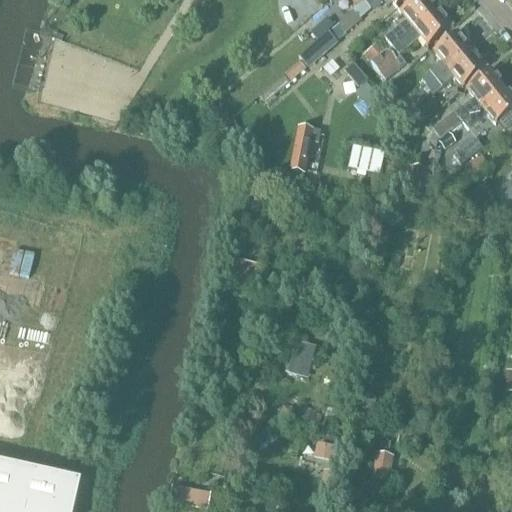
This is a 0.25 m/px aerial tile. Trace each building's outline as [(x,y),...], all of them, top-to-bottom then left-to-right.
[(349,0),(357,8),(363,3),(366,0),(349,0)] [(403,0),(367,0),(364,3),(369,10),(382,0),(388,0),(395,8),(403,0)] [(384,41),(392,50),(438,11),(429,0),(415,0),(399,14),(406,22),(384,41)] [(364,3),(353,12),(359,20),(370,11),(369,10),(364,3)] [(438,11),(392,50),(398,58),(420,40),(427,48),(452,28),(438,11)] [(353,14),(338,27),(345,34),(360,21),(353,14)] [(429,74),(435,82),(472,51),(457,33),(433,53),(441,64),(429,74)] [(328,34),(299,59),(308,70),(337,45),(328,34)] [(379,45),(363,57),(371,66),(386,53),(379,45)] [(472,51),(435,82),(442,89),(454,79),(462,89),(486,69),(472,51)] [(388,53),(371,67),(380,77),(396,63),(388,53)] [(299,63),(284,76),(290,84),(305,71),(299,63)] [(366,82),(353,67),(345,73),(358,89),(366,82)] [(462,125),(505,89),(491,72),(466,91),(474,101),(455,116),(456,118),(434,135),(440,142),(462,125)] [(282,77),(258,99),(265,107),(289,85),(282,77)] [(379,101),(366,85),(355,95),(368,110),(379,101)] [(511,113),(511,98),(505,89),(462,125),(468,132),(487,117),(495,127),(511,113)] [(420,94),(404,107),(409,113),(425,100),(420,94)] [(291,171),(305,174),(313,134),(300,131),(291,171)] [(462,166),(470,159),(482,151),(474,140),(452,157),(460,168),(462,166)] [(349,171),(364,173),(367,155),(352,152),(349,171)] [(470,159),(462,166),(463,171),(483,168),(481,157),(470,159)] [(427,171),(410,167),(404,193),(422,196),(427,171)] [(495,197),(499,202),(511,191),(511,180),(511,182),(496,194),(497,195),(495,197)] [(511,191),(499,202),(503,207),(506,206),(507,207),(511,202),(511,191)] [(256,266),(229,261),(225,282),(251,288),(256,266)] [(278,374),(296,378),(305,346),(287,341),(278,374)] [(357,426),(366,428),(368,419),(371,420),(376,400),(363,397),(357,426)] [(300,421),(314,424),(316,414),(303,411),(300,421)] [(316,445),(313,461),(332,465),(335,449),(316,445)] [(375,455),(372,472),(370,482),(395,487),(397,475),(390,473),(393,459),(375,455)] [(0,511),(74,511),(80,484),(71,482),(0,466),(0,511)] [(207,511),(210,495),(172,488),(169,506),(204,511),(207,511)]
